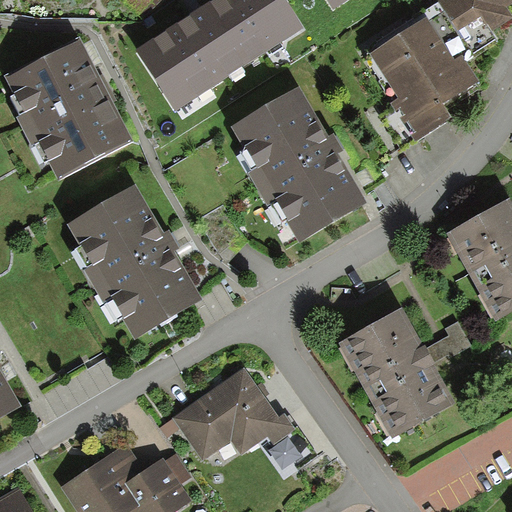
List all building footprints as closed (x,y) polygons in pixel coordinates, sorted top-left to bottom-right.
[(144,0),(123,0),(133,10),(144,0)] [(217,0),(200,11),(136,54),(178,117),(304,33),(281,0),(217,0)] [(323,0),(334,16),(359,0),(323,0)] [(416,32),(373,58),(401,103),(383,114),(406,150),(452,122),(443,107),(475,87),(462,66),(496,45),(489,34),(510,21),(505,13),(511,8),(511,0),(440,0),(444,8),(413,27),(416,32)] [(79,43),(6,81),(25,118),(17,122),(33,153),(39,150),(58,187),(133,148),(107,96),(79,43)] [(299,95),(231,134),(255,173),(250,178),(268,208),(278,202),(302,245),(364,209),(335,158),(343,154),(339,147),(335,141),(328,145),(299,95)] [(135,191),(69,229),(93,271),(86,275),(104,306),(111,302),(136,344),(204,306),(177,258),(182,256),(175,244),(170,234),(162,239),(135,191)] [(511,211),(510,207),(450,240),(498,325),(511,317),(511,211)] [(403,316),(340,352),(393,444),(456,408),(427,358),(403,316)] [(0,423),(21,412),(0,374),(0,356),(0,423)] [(245,368),(171,419),(202,465),(231,445),(240,458),(269,437),(274,445),(295,431),(285,417),(281,420),(245,368)] [(296,467),(319,449),(303,429),(280,447),(296,467)] [(128,447),(63,490),(77,511),(135,511),(141,508),(127,488),(146,476),(128,447)] [(141,508),(135,511),(179,511),(191,505),(178,486),(191,478),(176,456),(147,475),(146,476),(127,488),(141,508)] [(0,511),(32,511),(21,491),(0,503),(0,511)]
